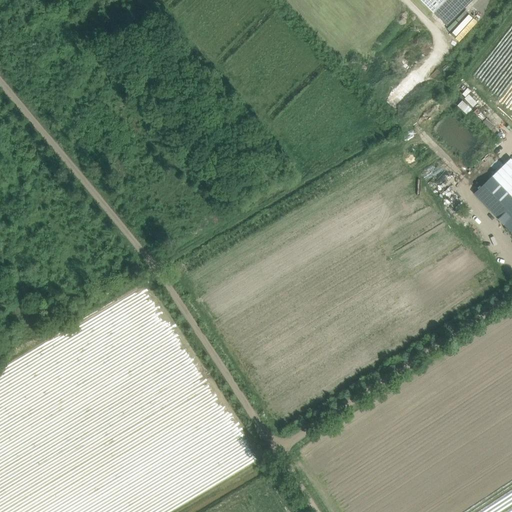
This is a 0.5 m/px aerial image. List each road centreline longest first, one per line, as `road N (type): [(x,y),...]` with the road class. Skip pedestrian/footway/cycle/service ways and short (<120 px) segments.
road 1 (track): [(0,79),(161,273),(276,448)]
road 2 (track): [(276,448),(511,296)]
